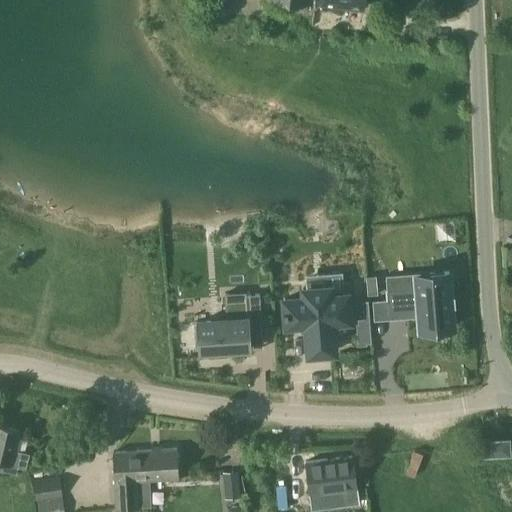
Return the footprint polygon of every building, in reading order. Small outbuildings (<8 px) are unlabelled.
[(417,286),(385,289),(387,314),(419,312),(420,328),(453,326),(452,305),(455,305),(454,294),(451,294),(449,272),(416,274),(417,286)] [(377,275),(367,276),(368,294),(378,294),(377,275)] [(304,297),(284,298),(286,324),(306,322),(309,353),(334,351),(332,320),(349,319),(347,293),(330,295),(329,286),(304,288),(304,297)] [(247,316),(261,315),(259,294),(246,294),(246,291),(224,293),(226,320),(194,322),(195,348),(249,345),(247,316)] [(369,317),(358,318),(360,343),(371,342),(369,317)] [(26,468),(30,453),(16,450),(21,430),(0,425),(0,469),(16,473),(18,466),(26,468)] [(482,456),(511,455),(510,437),(481,438),(482,456)] [(177,448),(136,450),(137,464),(135,464),(136,480),(137,480),(179,477),(177,448)] [(136,450),(112,452),(114,482),(115,482),(116,510),(138,508),(137,480),(136,480),(135,464),(137,464),(136,450)] [(309,493),(337,489),(339,504),(359,502),(353,456),(305,462),(309,493)] [(222,494),(237,495),(237,470),(223,470),(222,494)] [(34,500),(62,496),(60,476),(31,481),(34,500)] [(39,511),(64,511),(62,497),(38,501),(39,511)]
